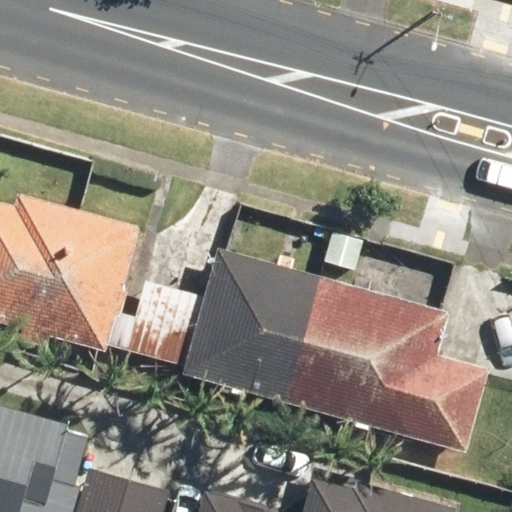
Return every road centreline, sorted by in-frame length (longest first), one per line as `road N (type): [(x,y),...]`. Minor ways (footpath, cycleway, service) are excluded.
road 1 (secondary): [(14,0),(351,95)]
road 2 (secondary): [(511,184),(384,148),(351,95)]
road 3 (secondary): [(351,95),(413,63),(511,90)]
